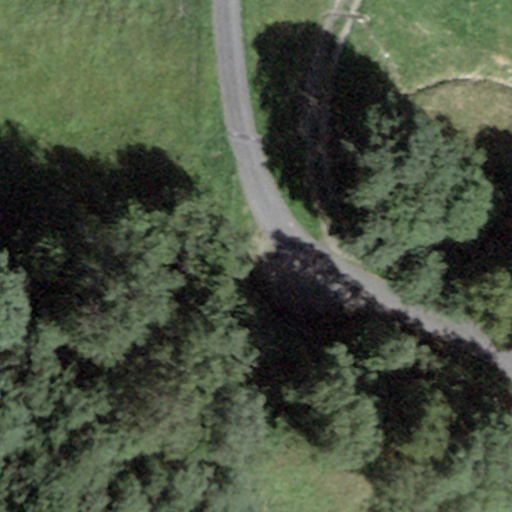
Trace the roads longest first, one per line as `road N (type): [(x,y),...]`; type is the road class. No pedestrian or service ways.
road 1 (unclassified): [(228,0),(249,160),(298,260),(350,294),(442,323),(511,360)]
road 2 (track): [(380,301),(322,179),(312,134),(314,89),(347,0)]
